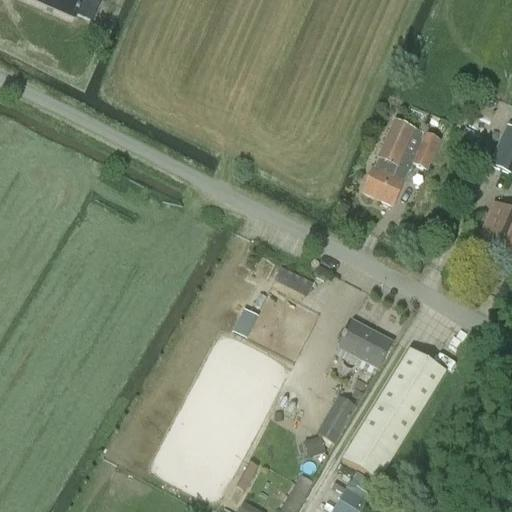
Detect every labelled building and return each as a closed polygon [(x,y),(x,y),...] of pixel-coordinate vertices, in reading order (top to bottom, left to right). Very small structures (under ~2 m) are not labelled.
[(29,0),(74,20),(82,0),(29,0)] [(481,100),(477,108),(491,114),(495,107),(481,100)] [(438,122),(432,119),(428,126),(435,129),(438,122)] [(471,121),(468,128),(482,135),(485,127),(471,121)] [(426,173),(439,143),(394,123),(362,196),(392,209),(392,210),(408,172),(409,173),(412,166),(426,173)] [(511,177),(511,175),(511,128),(507,126),(489,167),(511,177)] [(511,214),(493,206),(476,247),(509,261),(510,259),(511,259),(511,214)] [(243,313),(232,335),(246,342),(257,320),(243,313)] [(379,373),(393,346),(354,325),(339,352),(379,373)] [(377,486),(445,376),(409,353),(340,464),(377,486)] [(352,400),(360,404),(363,398),(355,394),(352,400)] [(332,446),(354,410),(339,401),(317,437),(332,446)] [(313,458),(323,455),(319,440),(303,445),(306,455),(313,458)] [(257,471),(249,466),(235,490),(243,495),(257,471)] [(371,496),(376,488),(355,475),(350,483),(371,496)] [(299,481),(281,511),(297,511),(311,488),(299,481)] [(365,505),(371,496),(350,483),(344,493),(365,505)] [(234,493),(229,501),(237,505),(243,495),(235,490),(234,493)] [(360,511),(365,505),(344,493),(332,511),(360,511)]
